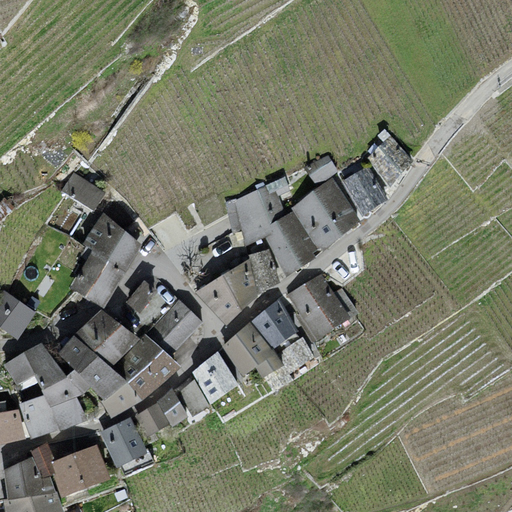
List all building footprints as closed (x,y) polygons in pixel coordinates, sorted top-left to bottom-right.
[(390,135),(366,158),(390,183),(414,160),(390,135)] [(329,154),(306,167),(316,185),(339,171),(329,154)] [(368,165),(342,181),(363,215),(389,199),(368,165)] [(106,192),(74,171),(61,190),(92,210),(106,192)] [(332,178),(290,208),(293,211),(319,247),(321,251),(363,221),(332,178)] [(269,224),(286,215),(276,190),(269,193),(266,185),(226,203),(233,233),(242,229),(245,246),(265,236),(274,232),(269,224)] [(319,247),(293,211),(286,215),(269,224),(274,232),(265,236),(286,277),(315,257),(313,252),(319,247)] [(125,271),(141,243),(104,212),(83,243),(92,249),(125,271)] [(280,282),(269,248),(248,254),(249,258),(258,294),(280,282)] [(125,271),(92,249),(70,288),(103,307),(125,271)] [(226,325),(258,294),(249,258),(195,292),(226,325)] [(334,292),(322,273),(288,295),(317,339),(359,312),(342,287),(334,292)] [(158,290),(144,279),(126,301),(140,312),(158,290)] [(0,325),(17,338),(36,311),(35,310),(26,304),(4,289),(0,293),(0,325)] [(26,304),(35,310),(41,301),(32,295),(26,304)] [(297,329),(280,297),(250,321),(273,349),(297,329)] [(203,322),(179,299),(146,333),(171,357),(203,322)] [(112,367),(141,339),(101,308),(74,334),(112,367)] [(273,349),(250,321),(223,345),(243,374),(255,367),(261,377),(284,364),(273,349)] [(179,364),(171,357),(146,333),(141,339),(112,367),(127,382),(141,398),(179,364)] [(112,367),(74,334),(57,352),(74,368),(91,387),(103,399),(127,382),(112,367)] [(41,341),(4,363),(17,386),(35,374),(56,362),(41,341)] [(237,383),(219,352),(192,373),(211,403),(237,383)] [(67,375),(56,362),(35,374),(44,394),(50,406),(77,396),(82,394),(67,375)] [(74,368),(67,375),(82,394),(91,387),(74,368)] [(194,379),(179,392),(193,416),(209,405),(194,379)] [(141,398),(127,382),(103,399),(100,400),(109,416),(141,398)] [(187,416),(172,388),(157,402),(170,423),(172,426),(187,416)] [(44,394),(18,403),(30,435),(87,415),(77,396),(50,406),(44,394)] [(147,437),(170,423),(157,402),(135,415),(147,437)] [(0,412),(0,441),(24,435),(18,408),(0,412)] [(146,452),(131,418),(101,432),(117,466),(146,452)] [(51,461),(56,459),(48,443),(30,451),(32,456),(42,477),(50,475),(53,474),(56,473),(51,461)] [(110,477),(97,444),(56,459),(51,461),(56,473),(53,474),(61,496),(110,477)] [(42,477),(32,456),(3,469),(7,499),(56,492),(50,475),(42,477)] [(64,511),(56,492),(7,499),(2,500),(3,511),(64,511)] [(94,497),(76,506),(79,511),(98,511),(101,510),(94,497)]
